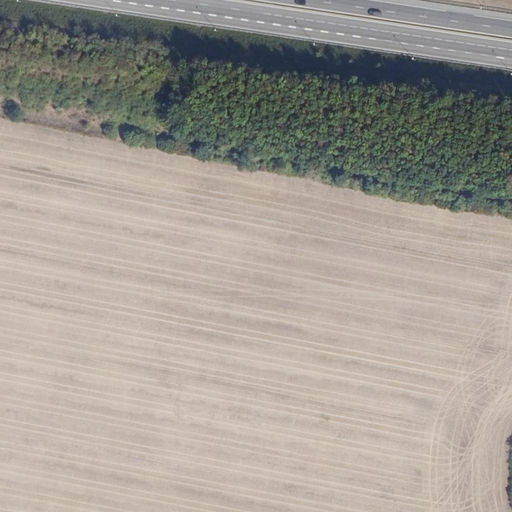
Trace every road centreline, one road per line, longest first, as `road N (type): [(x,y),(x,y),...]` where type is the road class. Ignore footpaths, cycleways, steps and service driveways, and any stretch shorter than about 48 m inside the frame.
road 1 (motorway): [(168,0),(511,53)]
road 2 (motorway): [(511,32),(299,0)]
